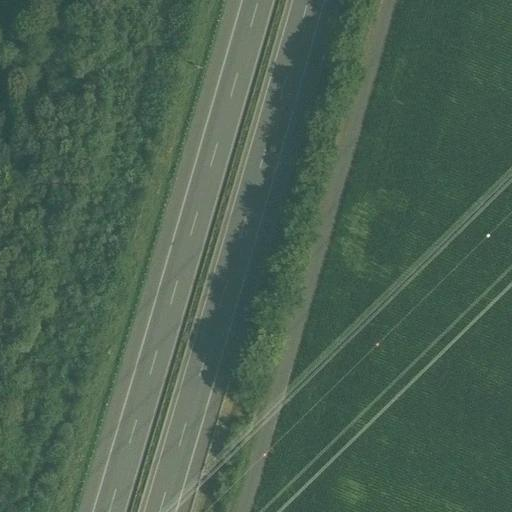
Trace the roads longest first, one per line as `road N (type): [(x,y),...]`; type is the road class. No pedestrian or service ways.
road 1 (motorway): [(166,511),(314,0)]
road 2 (motorway): [(245,0),(97,511)]
road 3 (unclassified): [(386,0),(238,511)]
